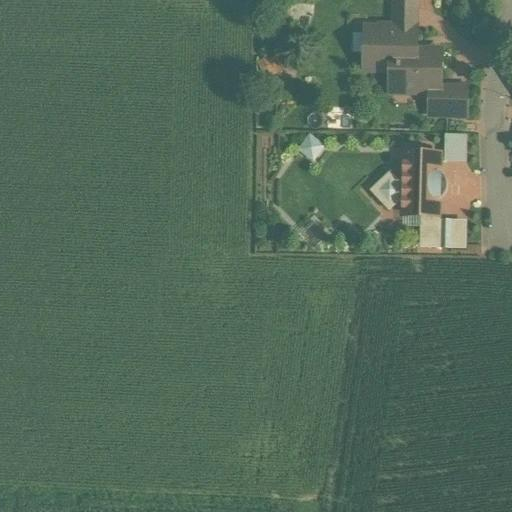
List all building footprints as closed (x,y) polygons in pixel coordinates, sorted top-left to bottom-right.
[(417,0),(394,0),(394,23),(417,23),(417,0)] [(416,30),(366,28),(365,70),(391,71),(391,92),(440,93),(441,51),(418,51),(416,48),(416,30)] [(468,88),(448,87),(448,99),(429,98),(429,117),(468,118),(468,88)] [(325,150),(310,139),(299,155),(314,165),(325,150)] [(439,155),(405,155),(404,185),(399,184),(391,176),(374,192),(390,208),(397,201),(404,201),(404,216),(426,217),(438,217),(438,200),(438,197),(441,193),(443,189),(443,184),(442,180),(439,176),(439,155)] [(438,217),(426,217),(425,247),(437,247),(437,223),(438,217)] [(454,224),(437,223),(437,247),(453,247),(454,224)] [(465,224),(454,224),(453,247),(464,248),(465,224)]
